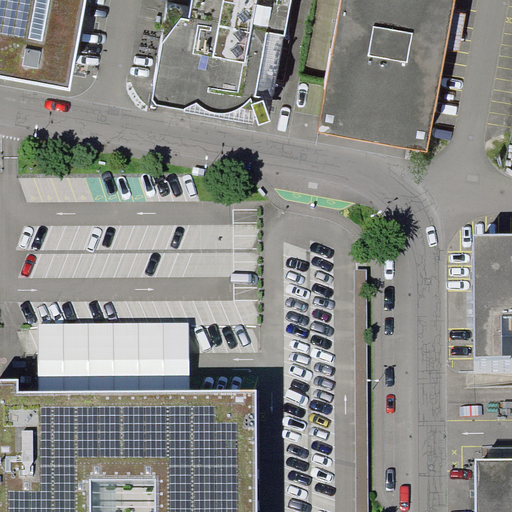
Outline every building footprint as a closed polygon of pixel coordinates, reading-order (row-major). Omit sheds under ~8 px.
[(0,0),(0,61),(63,73),(76,0),(0,0)] [(156,31),(144,94),(266,118),(288,0),(180,0),(179,9),(171,10),(156,31)] [(332,0),(310,122),(420,142),(446,0),(332,0)] [(511,255),(467,256),(470,381),(511,380),(511,255)] [(359,511),(370,511),(368,269),(356,269),(359,511)] [(254,511),(252,408),(0,408),(0,511),(254,511)] [(511,511),(511,474),(467,474),(466,511),(511,511)]
